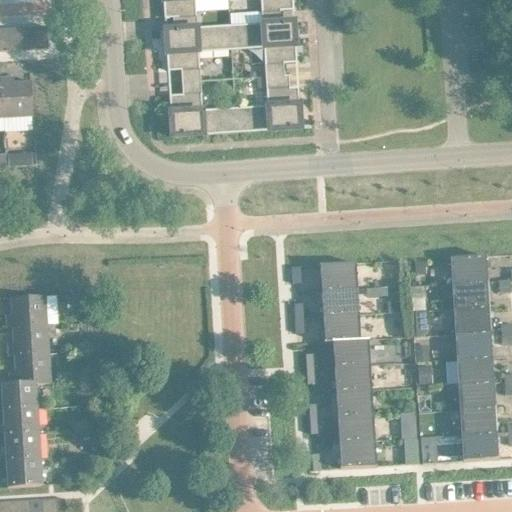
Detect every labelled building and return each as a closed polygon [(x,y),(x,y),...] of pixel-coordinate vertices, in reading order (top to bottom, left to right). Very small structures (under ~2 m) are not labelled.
[(174,19),(175,30),(198,28),(197,0),(200,0),(164,0),(165,19),(174,19)] [(293,0),(261,0),(263,24),(282,23),(281,12),(294,11),(293,0)] [(231,26),(232,51),(265,49),(267,78),(285,76),(284,64),(298,64),(295,22),(282,23),(263,24),(231,26)] [(182,71),(183,83),(202,82),(200,53),(232,51),(231,26),(198,28),(175,30),(166,30),(169,72),(182,71)] [(35,27),(24,28),(25,50),(37,50),(35,27)] [(47,27),(35,27),(37,50),(49,49),(47,27)] [(24,28),(12,29),(13,51),(25,50),(24,28)] [(12,29),(0,29),(2,52),(13,51),(12,29)] [(269,107),(236,109),(238,134),(302,130),(299,88),(291,88),(290,76),(285,76),(267,78),(269,107)] [(1,78),(1,83),(3,118),(32,117),(33,117),(30,81),(29,81),(14,82),(14,77),(1,78)] [(202,82),(183,83),(184,95),(170,96),(173,138),(238,134),(236,109),(204,111),(202,82)] [(21,154),(9,155),(10,167),(22,166),(21,154)] [(451,260),(453,285),(488,283),(487,258),(487,256),(451,259),(451,260)] [(427,262),(416,262),(416,274),(427,274),(427,262)] [(321,267),(322,292),(357,290),(356,265),(356,264),(320,266),(320,267),(321,267)] [(293,268),(294,284),(302,283),(300,267),(293,268)] [(499,281),(500,293),(511,293),(510,280),(499,281)] [(453,285),(454,310),(490,308),(488,283),(453,285)] [(425,287),(412,287),(413,311),(427,311),(425,287)] [(322,292),(324,317),(359,315),(357,290),(322,292)] [(8,328),(13,328),(48,326),(46,298),(47,298),(47,296),(10,299),(10,300),(11,300),(12,315),(7,316),(8,328)] [(400,301),(388,302),(389,313),(400,313),(400,301)] [(295,304),(296,319),(304,318),(303,304),(295,304)] [(454,310),(456,335),(491,333),(490,308),(454,310)] [(429,312),(414,313),(414,328),(430,327),(429,312)] [(325,344),(333,343),(333,342),(361,341),(361,340),(359,315),(324,317),(325,344)] [(304,318),(296,319),(297,333),(305,333),(304,318)] [(511,324),(502,325),(503,335),(511,334),(511,324)] [(9,357),(14,357),(14,356),(50,354),(48,326),(13,328),(14,344),(9,344),(9,357)] [(456,335),(458,360),(493,358),(491,333),(456,335)] [(511,334),(503,335),(503,346),(511,345),(511,334)] [(333,342),(333,343),(335,368),(370,366),(369,341),(369,339),(361,340),(361,341),(333,342)] [(430,345),(417,346),(418,362),(430,362),(430,345)] [(10,372),(11,385),(11,386),(37,384),(37,385),(52,383),(52,382),(51,382),(50,354),(14,356),(14,357),(15,372),(10,372)] [(306,355),(307,370),(315,369),(314,354),(306,355)] [(458,360),(459,385),(494,383),(493,358),(458,360)] [(335,368),(337,393),(372,391),(370,366),(335,368)] [(432,367),(418,368),(420,385),(434,384),(432,367)] [(315,369),(307,370),(308,384),(316,384),(315,369)] [(459,385),(461,411),(496,408),(494,383),(459,385)] [(1,387),(3,412),(38,409),(37,385),(37,384),(11,386),(11,385),(1,386),(1,387)] [(337,393),(338,418),(373,416),(372,391),(337,393)] [(309,405),(310,420),(318,419),(317,405),(309,405)] [(461,411),(462,436),(498,433),(496,408),(461,411)] [(3,412),(5,437),(40,435),(38,409),(3,412)] [(338,418),(340,443),(375,441),(373,416),(338,418)] [(318,419),(310,420),(311,434),(319,434),(318,419)] [(498,433),(462,436),(464,461),(463,461),(463,462),(500,460),(500,458),(499,458),(498,433)] [(5,437),(6,462),(41,460),(40,435),(5,437)] [(375,441),(340,443),(341,468),(341,469),(377,467),(377,466),(375,441)] [(322,471),(320,454),(313,455),(314,471),(322,471)] [(41,460),(6,462),(8,487),(7,487),(7,488),(44,486),(44,485),(43,485),(41,460)] [(53,511),(53,499),(41,500),(41,511),(53,511)] [(65,511),(65,499),(53,499),(53,511),(65,511)] [(41,511),(41,500),(30,501),(30,511),(41,511)] [(30,511),(30,501),(18,502),(18,511),(30,511)] [(18,511),(18,502),(6,502),(6,511),(18,511)]
